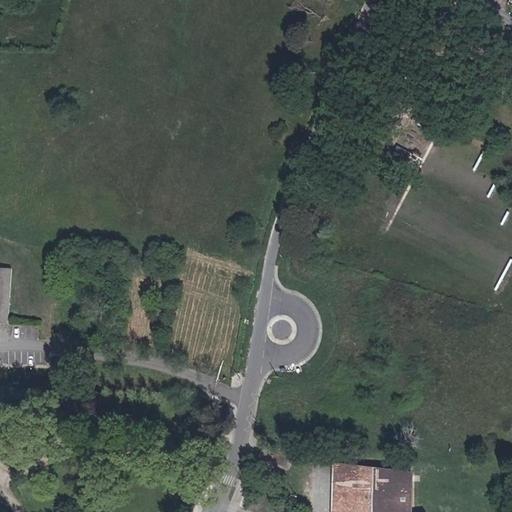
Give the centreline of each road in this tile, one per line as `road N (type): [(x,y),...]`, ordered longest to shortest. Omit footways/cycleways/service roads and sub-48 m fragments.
road 1 (residential): [(369,0),(278,230),(266,292)]
road 2 (unclassified): [(248,390),(72,345),(0,347)]
road 3 (unknown): [(226,470),(202,453),(81,442),(42,424),(0,429)]
road 4 (residential): [(248,390),(205,511)]
road 5 (unclassified): [(253,360),(293,352),(303,339),(306,320),(293,303),(266,292)]
